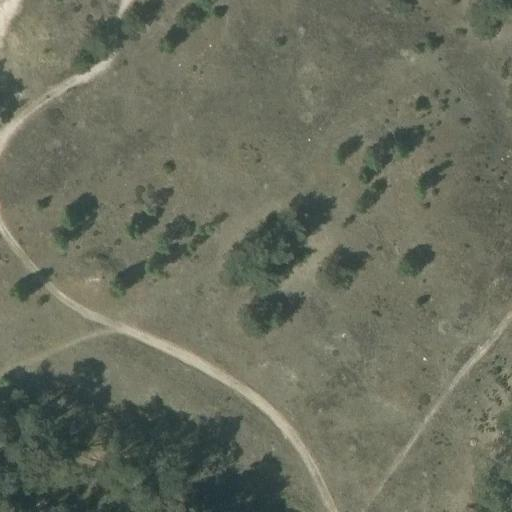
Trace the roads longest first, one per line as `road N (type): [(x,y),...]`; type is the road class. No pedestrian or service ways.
road 1 (track): [(335,511),(281,423),(164,346),(79,311),(27,268),(0,222)]
road 2 (track): [(0,151),(41,101),(90,69),(129,0)]
